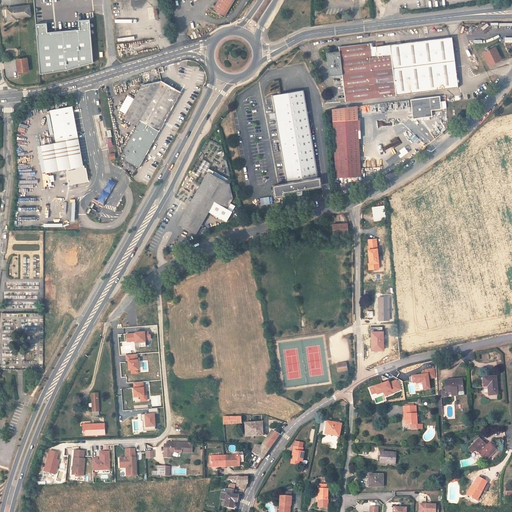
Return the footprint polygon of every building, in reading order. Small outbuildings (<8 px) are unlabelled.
[(221,0),(215,11),(226,17),(236,0),(221,0)] [(16,15),(30,14),(29,5),(8,7),(9,18),(16,18),(16,15)] [(39,72),(93,67),(89,20),(77,21),(78,30),(47,32),(46,23),(35,24),(39,72)] [(452,39),(374,50),(373,45),(340,49),(340,55),(328,56),(331,78),(343,77),(346,106),(460,89),(452,39)] [(126,47),(127,55),(134,54),(133,46),(126,47)] [(119,49),(120,58),(127,57),(125,48),(119,49)] [(486,68),(499,63),(494,51),(482,55),(486,68)] [(30,72),(29,59),(17,60),(19,73),(30,72)] [(123,116),(137,124),(140,119),(161,80),(139,88),(123,116)] [(184,92),(161,80),(140,119),(162,132),(184,92)] [(321,183),(308,120),(303,96),(272,102),(289,189),(276,192),(277,202),(286,201),(286,198),(323,191),(321,182),(321,183)] [(439,97),(410,102),(413,121),(432,118),(431,112),(441,110),(439,97)] [(78,140),(72,106),(50,111),(56,144),(78,140)] [(332,113),(334,170),(359,169),(357,110),(332,113)] [(142,169),(162,132),(140,119),(137,124),(123,150),(125,160),(142,169)] [(68,186),(86,182),(78,140),(41,146),(46,174),(77,168),(77,172),(66,174),(68,186)] [(401,149),(385,160),(388,165),(405,154),(401,149)] [(213,179),(209,176),(202,189),(180,230),(197,239),(210,216),(228,226),(235,213),(229,210),(233,205),(231,189),(213,179)] [(106,199),(106,194),(102,192),(96,203),(101,207),(106,199)] [(94,206),(99,210),(101,207),(96,203),(92,201),(91,204),(94,206)] [(91,211),(96,215),(99,210),(94,206),(91,211)] [(385,206),(374,207),(375,220),(386,220),(385,206)] [(334,235),(349,233),(349,223),(333,225),(334,235)] [(186,243),(178,239),(174,247),(179,250),(182,246),(184,247),(186,243)] [(389,318),(390,295),(379,295),(379,318),(389,318)] [(146,341),(150,341),(150,332),(145,333),(145,331),(135,331),(135,333),(127,333),(127,342),(134,341),(135,343),(139,343),(140,347),(146,347),(146,341)] [(137,354),(126,355),(126,361),(128,361),(128,371),(131,371),(131,374),(139,374),(138,370),(139,369),(137,354)] [(348,370),(347,361),(345,362),(345,365),(338,366),(338,371),(348,370)] [(498,395),(496,377),(484,378),(486,395),(487,396),(490,396),(498,395)] [(447,393),(447,395),(464,392),(462,379),(445,382),(447,393)] [(143,382),(134,383),(133,388),(134,397),(140,397),(140,401),(147,401),(147,395),(145,395),(143,382)] [(403,408),(404,416),(406,416),(406,420),(406,427),(417,426),(416,407),(403,408)] [(155,429),(154,413),(142,415),(142,421),(143,420),(144,430),(155,429)] [(100,432),(100,423),(89,423),(89,425),(78,426),(78,432),(100,432)] [(341,424),(329,423),(328,428),(326,428),(325,435),(339,437),(341,424)] [(262,424),(244,425),(246,442),(256,442),(257,438),(263,438),(262,424)] [(273,432),(267,440),(264,444),(271,448),(280,436),(273,432)] [(488,457),(491,459),(498,452),(490,445),(488,447),(480,440),(469,451),(473,455),(476,452),(484,461),(488,457)] [(189,454),(189,444),(163,443),(163,446),(161,446),(160,453),(175,453),(175,451),(179,451),(179,453),(189,454)] [(264,460),(271,448),(264,444),(262,447),(251,446),(251,453),(257,453),(257,455),(264,460)] [(304,447),(295,446),(294,450),(296,450),(294,459),(293,459),(293,462),(300,464),(301,460),(304,461),(305,451),(304,451),(304,447)] [(121,463),(121,466),(122,476),(132,475),(131,456),(130,456),(130,447),(120,448),(121,456),(114,456),(114,464),(121,463)] [(77,449),(68,448),(66,473),(77,474),(79,457),(76,457),(77,449)] [(49,449),(43,473),(55,476),(59,459),(57,459),(59,452),(49,449)] [(93,470),(110,469),(109,450),(98,451),(98,457),(92,457),(93,470)] [(382,465),(397,465),(397,453),(382,453),(382,465)] [(218,466),(218,468),(226,468),(225,456),(211,457),(211,466),(218,466)] [(234,465),(239,465),(239,456),(225,456),(226,468),(234,468),(234,465)] [(163,466),(154,466),(154,474),(163,475),(163,466)] [(385,476),(371,476),(371,489),(384,489),(385,476)] [(470,492),(466,501),(475,505),(484,485),(474,481),(470,492)] [(330,498),(330,487),(330,483),(323,483),(323,487),(322,487),(322,494),(319,494),(319,498),(321,498),(321,506),(331,506),(331,498),(330,498)] [(238,495),(239,490),(234,488),(230,487),(228,494),(231,495),(229,500),(236,502),(236,500),(239,500),(240,495),(238,495)] [(281,511),(290,511),(290,504),(292,504),(292,495),(280,495),(280,504),(282,504),(281,511)]
